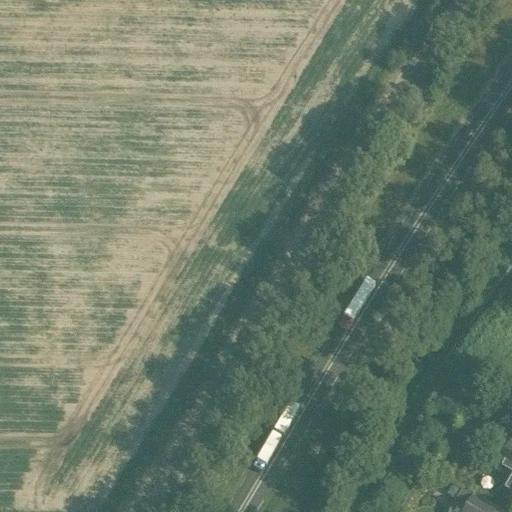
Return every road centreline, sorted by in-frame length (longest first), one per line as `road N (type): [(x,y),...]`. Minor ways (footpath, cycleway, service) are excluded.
road 1 (unclassified): [(141,511),(470,0)]
road 2 (primary): [(240,511),(424,207),(511,85)]
